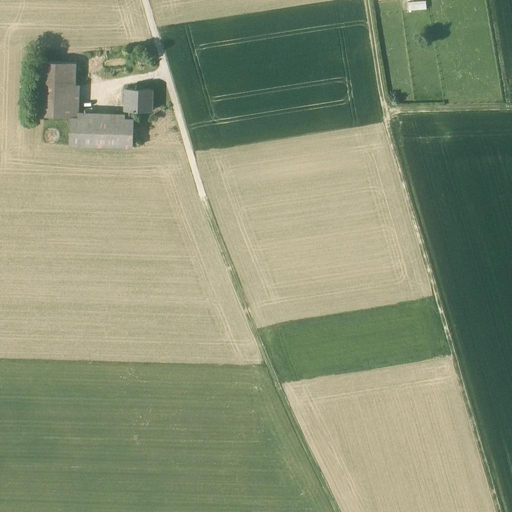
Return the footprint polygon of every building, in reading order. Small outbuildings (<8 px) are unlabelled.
[(410,10),(428,9),(428,1),(409,2),(410,10)] [(76,63),(36,61),(34,116),(70,117),(74,117),(76,63)] [(152,89),(126,88),(125,110),(134,111),(151,111),(152,89)] [(134,111),(125,110),(125,119),(134,119),(134,111)] [(74,117),(70,117),(69,144),(133,147),(134,119),(125,119),(74,117)]
